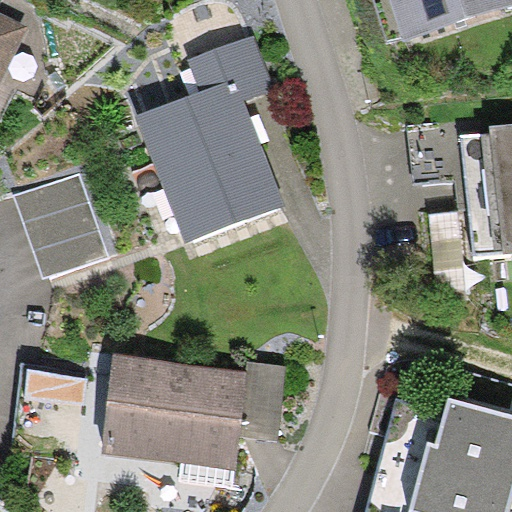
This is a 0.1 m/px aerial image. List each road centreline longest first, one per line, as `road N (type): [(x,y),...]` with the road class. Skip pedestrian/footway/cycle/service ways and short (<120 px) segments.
road 1 (residential): [(286,511),(337,405),(355,264),(345,163),(296,0)]
road 2 (track): [(350,333),(396,330),(511,361)]
